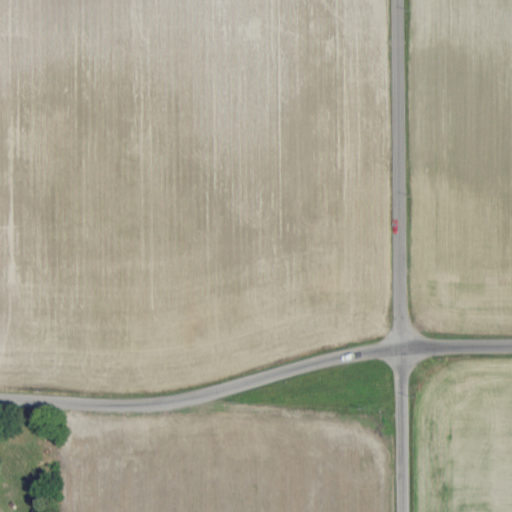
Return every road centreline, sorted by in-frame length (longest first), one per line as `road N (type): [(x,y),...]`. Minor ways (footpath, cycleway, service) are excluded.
road 1 (tertiary): [(511,351),(336,357),(168,407),(0,399)]
road 2 (tertiary): [(397,0),(403,350)]
road 3 (residential): [(403,350),(404,511)]
